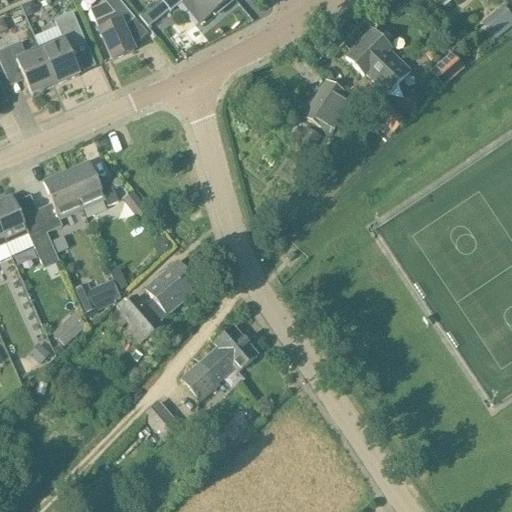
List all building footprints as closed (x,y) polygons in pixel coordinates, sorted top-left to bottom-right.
[(90,11),(99,32),(112,61),(134,52),(124,29),(135,20),(118,0),(108,0),(105,3),(105,4),(90,11)] [(160,0),(161,0),(139,18),(148,29),(169,11),(170,12),(182,3),(201,25),(230,0),(160,0)] [(32,3),(21,7),(26,18),(33,15),(35,9),(32,3)] [(511,18),(503,8),(481,26),(494,42),(511,27),(511,18)] [(63,42),(40,52),(55,87),(79,76),(69,52),(86,45),(73,15),(54,22),(63,42)] [(366,78),(367,76),(389,98),(411,76),(389,54),(392,52),(374,34),(348,60),(366,78)] [(0,63),(7,80),(22,73),(32,97),(55,87),(40,52),(27,57),(21,44),(0,52),(0,63)] [(443,87),(453,78),(462,70),(450,56),(431,73),(443,87)] [(333,136),(352,104),(342,98),(345,94),(328,83),(305,121),(332,137),(333,136)] [(360,100),(393,134),(404,123),(371,90),(360,100)] [(306,129),(294,147),(309,157),(320,138),(306,129)] [(89,165),(66,175),(83,213),(105,203),(107,208),(118,203),(111,186),(101,191),(95,178),(89,165)] [(83,213),(66,175),(43,185),(51,204),(37,210),(46,232),(61,226),(60,223),(83,213)] [(133,192),(131,193),(122,201),(137,221),(148,212),(133,192)] [(13,198),(0,203),(0,232),(6,246),(28,236),(44,272),(59,265),(46,233),(46,232),(37,210),(21,217),(13,198)] [(63,237),(51,243),(57,255),(68,250),(63,237)] [(291,253),(286,260),(290,263),(296,257),(291,253)] [(153,301),(153,302),(146,307),(137,297),(119,312),(144,341),(161,327),(159,323),(166,317),(167,318),(200,289),(177,264),(144,292),(153,301)] [(120,271),(110,276),(118,294),(128,289),(120,271)] [(87,287),(73,293),(84,318),(97,312),(87,287)] [(85,328),(74,316),(51,338),(63,350),(85,328)] [(215,345),(218,349),(180,382),(198,403),(219,385),(218,384),(235,369),(238,373),(257,357),(233,329),(215,345)] [(41,366),(50,355),(39,344),(29,355),(41,366)] [(180,429),(159,404),(143,418),(164,442),(180,429)] [(204,423),(179,445),(187,453),(212,431),(204,423)]
